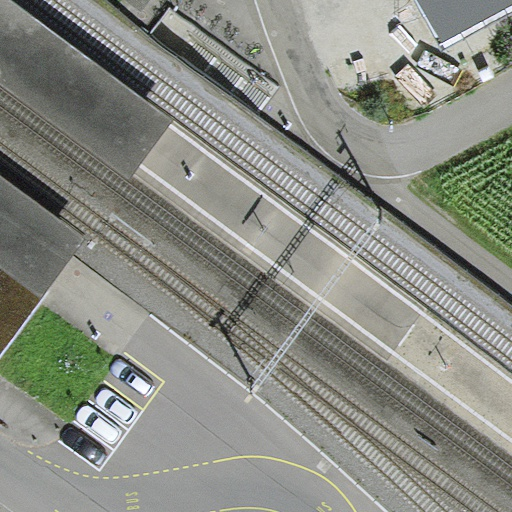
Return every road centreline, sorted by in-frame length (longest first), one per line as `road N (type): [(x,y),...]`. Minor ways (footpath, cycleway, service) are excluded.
road 1 (residential): [(511,113),(439,148),(372,152),(335,127),(312,92),(277,0)]
road 2 (unknown): [(7,459),(92,333)]
